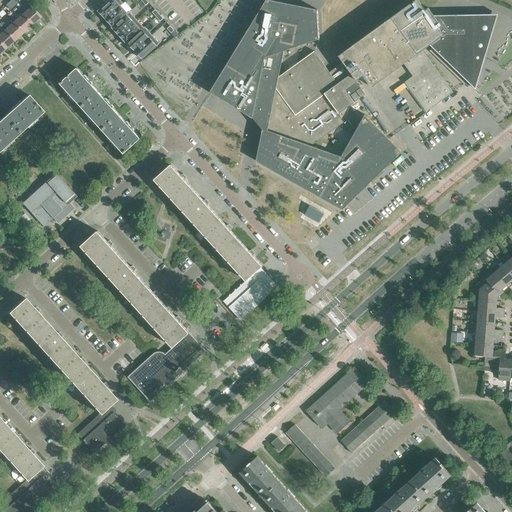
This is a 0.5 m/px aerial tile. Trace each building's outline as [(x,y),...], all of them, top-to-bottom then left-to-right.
[(109,0),(98,11),(105,19),(123,3),(120,0),(109,0)] [(413,77),(405,82),(426,112),(453,93),(422,51),(430,45),(470,84),(475,89),(482,66),(498,14),(433,15),(428,8),(425,10),(418,0),(415,0),(339,56),(343,62),(329,72),(323,63),(314,51),(278,77),(284,51),(319,39),(319,40),(319,39),(317,10),(269,0),(266,0),(210,92),(252,118),(253,118),(262,130),(256,161),(342,210),(401,152),(365,115),(364,115),(365,115),(358,127),(341,157),(310,146),(311,144),(312,145),(344,122),(338,114),(354,103),(349,95),(360,87),(359,86),(359,87),(355,82),(363,76),(371,87),(404,64),(413,77)] [(6,5),(10,10),(14,6),(10,1),(6,5)] [(27,10),(22,14),(32,25),(41,17),(31,6),(28,3),(24,6),(27,10)] [(105,19),(112,27),(112,28),(130,12),(129,12),(127,13),(121,6),(123,4),(123,3),(105,19)] [(137,20),(130,12),(112,28),(119,36),(137,20)] [(23,33),(32,25),(22,14),(13,22),(23,33)] [(119,36),(126,44),(145,27),(144,27),(137,20),(119,36)] [(13,22),(4,30),(14,41),(23,33),(13,22)] [(0,28),(0,32),(1,33),(0,34),(0,42),(5,49),(14,41),(4,30),(1,27),(0,28)] [(127,43),(134,51),(152,35),(145,27),(126,44),(127,44),(127,43)] [(142,59),(160,43),(152,35),(134,51),(142,59)] [(75,100),(81,107),(98,92),(92,84),(91,85),(89,83),(90,81),(92,80),(89,76),(88,76),(87,77),(86,77),(86,78),(77,68),(60,83),(71,96),(73,95),(76,99),(75,100)] [(50,82),(51,83),(55,88),(63,80),(58,74),(50,82)] [(105,99),(98,92),(81,107),(88,114),(89,113),(93,117),(92,118),(102,130),(119,115),(111,105),(113,103),(109,99),(108,100),(107,100),(106,102),(104,99),(105,99)] [(13,107),(14,107),(4,116),(20,133),(32,122),(30,121),(34,117),(36,118),(43,111),(28,95),(20,102),(21,102),(19,104),(17,103),(16,101),(12,105),(13,107)] [(128,124),(119,115),(102,130),(113,142),(115,141),(118,145),(117,146),(124,154),(141,139),(134,131),(133,131),(131,129),(132,128),(134,126),(130,122),(129,124),(128,124)] [(8,144),(20,133),(4,116),(0,119),(0,150),(4,147),(2,146),(6,142),(8,144)] [(154,180),(178,205),(194,190),(186,181),(187,179),(184,176),(182,177),(171,165),(154,180)] [(55,173),(32,194),(22,203),(43,227),(53,218),(57,223),(73,208),(69,203),(77,196),(73,193),(55,173)] [(178,205),(200,230),(217,215),(208,206),(210,204),(207,200),(205,202),(194,190),(178,205)] [(305,214),(323,222),(327,213),(310,205),(305,214)] [(30,220),(25,213),(21,216),(27,222),(30,220)] [(318,226),(320,223),(305,214),(304,216),(318,226)] [(200,230),(223,255),(240,241),(231,231),(232,229),(229,225),(227,227),(217,215),(200,230)] [(81,246),(104,271),(121,257),(111,246),(113,244),(110,241),(107,242),(98,231),(81,246)] [(263,266),(253,255),(255,253),(252,250),(249,251),(240,241),(223,255),(246,281),(258,270),(263,266)] [(130,267),(121,257),(104,271),(127,297),(143,282),(134,271),(135,269),(132,266),(130,267)] [(511,257),(511,258),(503,265),(511,274),(511,257)] [(511,274),(503,265),(495,272),(507,286),(511,281),(511,274)] [(464,267),(460,271),(461,273),(463,276),(468,272),(466,269),(464,267)] [(265,278),(258,270),(246,281),(242,285),(241,284),(240,287),(237,290),(235,289),(234,292),(231,295),(229,294),(229,297),(224,301),(223,301),(240,320),(241,319),(264,298),(271,292),(272,294),(272,295),(277,290),(274,287),(276,285),(267,276),(265,278)] [(484,277),(480,280),(485,285),(488,282),(500,295),(503,292),(501,290),(506,286),(507,286),(495,272),(486,280),(484,277)] [(155,291),(153,292),(143,282),(127,297),(150,322),(166,307),(157,296),(158,294),(155,291)] [(480,289),(479,300),(497,302),(497,301),(495,301),(495,299),(500,295),(488,282),(485,285),(480,289)] [(31,338),(32,337),(47,323),(38,312),(39,310),(36,307),(34,308),(24,297),(8,312),(31,338)] [(479,300),(478,311),(504,313),(504,309),(496,308),(497,302),(479,300)] [(176,318),(166,307),(150,322),(173,347),(189,333),(185,327),(179,322),(181,320),(178,316),(176,318)] [(478,311),(477,322),(495,323),(496,317),(504,318),(504,313),(478,311)] [(477,322),(476,333),(502,335),(503,331),(494,330),(495,323),(477,322)] [(47,323),(32,337),(31,338),(54,363),(70,348),(60,338),(62,336),(59,332),(57,333),(47,323)] [(189,333),(173,347),(169,351),(165,354),(164,353),(163,352),(162,352),(160,352),(158,352),(156,352),(155,353),(154,353),(153,354),(127,377),(150,402),(206,351),(189,333)] [(476,333),(475,344),(493,345),(494,339),(502,340),(502,335),(476,333)] [(451,342),(460,343),(461,335),(452,334),(451,342)] [(493,352),(493,345),(475,344),(474,355),(485,356),(500,357),(501,352),(500,352),(493,352)] [(54,363),(76,388),(93,373),(83,363),(85,361),(82,357),(80,359),(70,348),(54,363)] [(500,351),(500,352),(501,352),(500,357),(485,356),(484,367),(499,368),(499,377),(510,378),(511,360),(505,359),(506,351),(500,351)] [(337,432),(349,421),(338,410),(368,383),(354,368),(307,411),(320,426),(321,426),(322,428),(328,422),(337,432)] [(99,414),(110,404),(116,399),(106,388),(108,386),(105,383),(102,384),(93,373),(76,388),(99,414)] [(352,453),(358,447),(357,446),(362,443),(396,413),(385,401),(341,441),(352,453)] [(116,410),(110,404),(99,414),(95,417),(77,434),(77,433),(76,434),(93,453),(94,452),(118,431),(124,425),(113,412),(116,410)] [(0,451),(3,455),(19,440),(10,429),(11,427),(8,424),(6,425),(0,418),(0,451)] [(295,425),(286,433),(294,441),(326,476),(335,468),(295,425)] [(279,451),(286,445),(285,445),(278,438),(278,437),(271,443),(272,443),(279,450),(279,451)] [(3,455),(26,480),(34,473),(42,465),(33,454),(34,452),(31,449),(29,450),(19,440),(3,455)] [(499,455),(507,463),(511,458),(505,450),(499,455)] [(253,486),(263,496),(280,481),(272,472),(271,473),(265,466),(265,465),(257,456),(251,462),(251,461),(248,464),(248,465),(240,471),(250,482),(248,484),(252,487),(252,488),(253,486)] [(420,472),(411,480),(426,497),(436,487),(438,489),(442,486),(440,484),(451,474),(444,467),(445,466),(441,463),(436,457),(427,466),(420,472)] [(51,491),(34,473),(26,480),(0,503),(0,511),(27,511),(44,497),(51,491)] [(395,494),(386,502),(394,511),(409,511),(412,510),(413,511),(417,508),(416,506),(426,497),(411,480),(402,488),(395,495),(395,494)] [(288,490),(280,481),(263,496),(272,507),(271,508),(273,511),(274,511),(276,511),(277,511),(293,511),(301,505),(294,497),(287,490),(288,490)] [(224,511),(222,509),(219,511),(217,511),(208,501),(197,511),(195,509),(195,510),(194,508),(190,511),(224,511)] [(394,511),(386,502),(377,510),(378,511),(376,511),(394,511)] [(488,511),(487,511),(485,511),(477,503),(469,509),(465,511),(488,511)]
